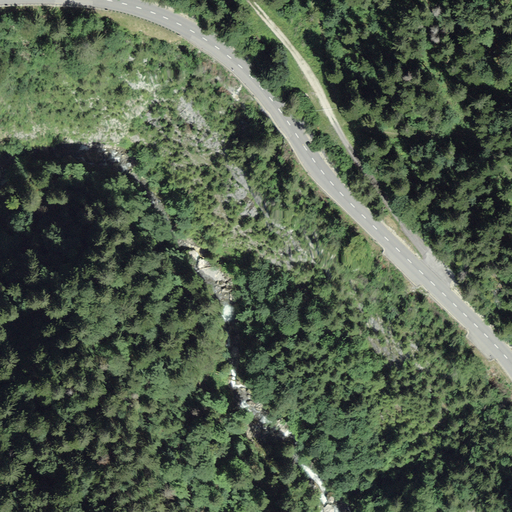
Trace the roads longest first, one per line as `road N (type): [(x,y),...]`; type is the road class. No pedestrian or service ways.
road 1 (primary): [(103,0),(187,28),(241,66),(332,183),(511,364)]
road 2 (track): [(244,0),(283,36),(370,169)]
road 3 (track): [(370,169),(433,260),(432,281)]
